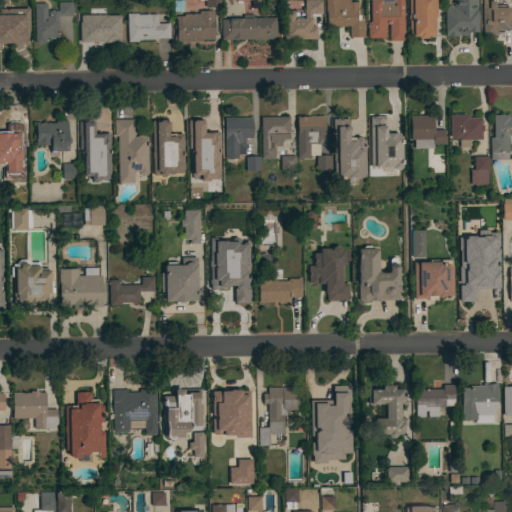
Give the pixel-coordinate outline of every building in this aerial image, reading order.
[(294,11),(294,18),(304,17),(304,0),(321,0),(321,14),(310,14),(310,18),(311,18),(311,27),(315,26),(316,39),(284,39),(283,11),(294,11)] [(325,0),(349,0),(349,2),(357,2),(357,11),(356,11),(356,15),(359,15),(360,21),(363,21),(363,37),(349,38),(348,26),(326,27),(325,0)] [(402,0),(404,41),(389,41),(388,24),(385,24),(385,37),(367,38),(367,22),(370,22),(369,0),(402,0)] [(434,0),(435,17),(433,17),(433,28),(433,34),(431,36),(426,36),(426,38),(417,38),(417,36),(412,36),(411,36),(409,34),(409,29),(408,0),(434,0)] [(476,0),(477,32),(468,32),(468,35),(457,35),(457,37),(444,37),(443,8),(444,8),(444,7),(448,7),(448,8),(453,8),(453,0),(476,0)] [(491,0),(491,1),(493,1),(494,8),(510,7),(511,29),(503,29),(503,30),(496,30),(496,35),(482,35),(482,0),(491,0)] [(30,1),(30,14),(17,15),(16,2),(30,1)] [(46,3),(46,16),(48,16),(47,11),(51,11),(51,10),(53,10),(53,11),(57,11),(57,12),(58,12),(57,2),(71,2),(72,16),(57,17),(58,38),(54,38),(53,39),(49,39),(47,38),(44,38),(44,43),(34,43),(34,4),(46,3)] [(176,16),(183,16),(183,14),(199,14),(198,11),(213,11),(214,39),(202,40),(202,41),(176,42),(176,16)] [(137,13),(137,15),(157,14),(157,23),(158,23),(169,23),(169,38),(156,38),(156,40),(137,40),(137,42),(127,42),(126,14),(137,13)] [(220,20),(228,20),(228,18),(242,18),(242,15),(252,15),(252,18),(275,17),(276,39),(221,40),(220,20)] [(80,23),(91,23),(91,20),(119,20),(119,37),(120,37),(120,42),(81,42),(80,23)] [(0,23),(19,23),(20,43),(0,43),(0,23)] [(508,114),(508,118),(511,117),(511,135),(507,135),(508,159),(490,160),(489,138),(493,137),(492,115),(508,114)] [(432,115),(432,130),(444,130),(444,144),(433,144),(433,148),(413,148),(413,140),(410,140),(409,116),(432,115)] [(468,115),(468,118),(480,118),(480,125),(482,125),(482,131),(481,131),(481,139),(468,140),(468,146),(459,146),(459,140),(458,140),(458,138),(453,138),(452,135),(450,135),(449,115),(468,115)] [(323,116),(324,135),(322,135),(322,139),(317,139),(317,144),(318,144),(319,155),(309,156),(309,158),(296,158),(296,134),(296,117),(323,116)] [(400,167),(398,169),(393,169),(392,169),(383,169),(383,168),(381,168),(380,167),(370,167),(369,117),(373,117),(375,116),(378,116),(381,117),(384,117),(385,126),(384,126),(384,134),(393,134),(398,134),(398,136),(400,136),(400,167)] [(288,117),(289,136),(288,136),(288,139),(285,139),(285,140),(280,140),(281,146),(274,146),(274,159),(260,159),(260,117),(288,117)] [(336,119),(337,117),(340,117),(341,119),(348,119),(349,131),(348,132),(347,137),(354,137),(354,140),(356,137),(360,137),(362,140),(364,140),(365,175),(361,175),(361,177),(347,177),(333,177),(332,119),(336,119)] [(251,118),(251,138),(244,138),(244,155),(237,155),(237,158),(224,159),(223,137),(224,137),(224,118),(251,118)] [(113,136),(113,120),(133,119),(133,137),(136,137),(138,135),(143,135),(145,136),(147,136),(148,173),(145,176),(140,176),(138,173),(138,172),(132,172),(132,183),(117,183),(116,136),(113,136)] [(202,119),(202,127),(214,127),(214,146),(203,146),(203,149),(188,149),(188,119),(202,119)] [(50,145),(35,146),(34,142),(35,142),(35,122),(37,122),(37,123),(42,123),(42,122),(45,122),(45,123),(55,123),(55,121),(67,120),(67,138),(70,138),(70,143),(67,143),(67,151),(50,151),(50,145)] [(80,149),(78,149),(78,138),(79,138),(79,136),(78,136),(78,120),(92,120),(93,134),(109,133),(109,148),(108,148),(109,179),(103,179),(103,180),(98,180),(98,181),(90,181),(90,176),(81,176),(80,176),(80,149)] [(167,120),(167,134),(182,134),(183,173),(169,173),(169,174),(165,174),(164,176),(160,176),(159,174),(152,175),(151,121),(167,120)] [(0,128),(21,128),(21,145),(16,145),(16,153),(0,153),(0,128)] [(294,156),(295,170),(280,170),(279,156),(294,156)] [(330,156),(330,169),(315,169),(315,156),(330,156)] [(487,156),(488,171),(486,171),(487,184),(470,184),(470,170),(473,170),(473,156),(487,156)] [(259,157),(259,170),(245,171),(245,157),(259,157)] [(74,178),(61,179),(61,164),(74,163),(74,178)] [(10,186),(10,165),(21,165),(21,178),(18,186),(10,186)] [(221,169),(221,183),(209,183),(209,170),(221,169)] [(501,204),(502,204),(502,199),(511,199),(511,220),(502,220),(501,204)] [(88,225),(83,225),(83,208),(88,208),(91,208),(91,207),(102,207),(103,225),(88,225)] [(11,210),(11,209),(26,208),(26,210),(31,210),(31,228),(26,228),(26,230),(25,230),(25,232),(13,232),(13,231),(12,231),(12,229),(10,229),(10,210),(11,210)] [(198,243),(189,243),(189,239),(183,240),(183,227),(179,227),(179,220),(183,220),(183,210),(198,210),(198,243)] [(423,230),(423,257),(409,257),(408,231),(423,230)] [(341,298),(341,301),(326,301),(326,294),(323,294),(323,284),(311,284),(309,282),(308,282),(307,275),(308,275),(308,266),(313,266),(313,253),(319,253),(319,249),(328,248),(328,250),(330,250),(330,249),(333,246),(338,246),(340,248),(340,250),(344,250),(344,265),(340,265),(341,283),(347,283),(348,298),(341,298)] [(377,271),(379,273),(387,272),(388,271),(388,266),(389,265),(388,260),(390,258),(395,258),(397,259),(396,267),(398,269),(398,273),(396,274),(396,281),(398,283),(398,287),(397,289),(398,290),(398,300),(368,300),(367,302),(360,302),(359,301),(358,301),(358,285),(357,285),(357,283),(356,283),(356,276),(357,276),(357,272),(356,272),(356,266),(357,266),(357,249),(362,249),(362,247),(363,246),(370,246),(372,248),(376,248),(377,271)] [(476,297),(477,300),(473,300),(473,301),(457,301),(457,280),(462,280),(462,270),(469,270),(469,265),(485,265),(485,254),(499,254),(499,297),(476,297)] [(197,289),(195,289),(195,300),(185,300),(185,304),(175,304),(175,301),(164,301),(163,292),(160,292),(160,273),(163,273),(163,265),(166,265),(166,262),(176,262),(176,264),(181,264),(181,258),(196,258),(197,289)] [(12,277),(10,277),(10,267),(12,267),(12,264),(15,264),(15,259),(29,259),(29,262),(39,262),(39,268),(47,268),(47,271),(49,271),(49,281),(52,281),(52,292),(49,292),(49,297),(46,297),(47,298),(49,298),(50,304),(37,304),(37,309),(26,309),(26,304),(13,304),(12,277)] [(427,262),(427,260),(450,260),(451,265),(452,296),(445,296),(445,295),(443,296),(443,297),(437,297),(436,295),(436,300),(427,300),(427,299),(413,299),(412,262),(427,262)] [(218,294),(218,296),(206,296),(205,265),(217,265),(217,267),(230,267),(230,270),(237,270),(237,286),(252,286),(252,303),(237,304),(237,294),(218,294)] [(77,268),(77,281),(81,281),(81,276),(100,275),(101,304),(102,304),(102,308),(89,308),(89,304),(84,304),(85,310),(72,310),(72,305),(70,305),(70,307),(59,307),(59,283),(58,283),(57,268),(77,268)] [(140,285),(140,277),(152,277),(153,291),(138,291),(138,302),(127,302),(127,304),(120,304),(120,305),(108,305),(108,280),(118,280),(118,285),(140,285)] [(300,278),(300,297),(288,297),(288,302),(257,303),(257,281),(259,281),(259,277),(270,277),(270,281),(287,281),(287,279),(300,278)] [(469,388),(469,386),(482,385),(482,383),(496,383),(497,409),(492,409),(492,423),(474,423),(474,420),(461,420),(460,388),(469,388)] [(374,435),(374,418),(384,418),(384,404),(367,404),(367,390),(381,390),(381,385),(394,385),(394,389),(402,389),(402,403),(398,403),(399,409),(401,409),(401,418),(406,418),(406,426),(402,426),(402,435),(396,435),(394,437),(392,438),(388,437),(385,435),(374,435)] [(442,385),(454,385),(454,406),(444,406),(444,407),(437,407),(437,417),(427,417),(426,411),(423,411),(424,417),(415,417),(414,390),(442,389),(442,385)] [(511,415),(502,416),(501,386),(511,386),(511,415)] [(294,387),(294,399),(298,399),(298,410),(284,410),(284,415),(282,415),(283,434),(268,434),(268,446),(257,446),(257,427),(267,427),(267,404),(262,404),(261,394),(267,394),(267,388),(294,387)] [(336,387),(336,392),(343,392),(343,414),(323,415),(324,427),(325,427),(325,450),(312,451),(311,428),(310,428),(309,414),(311,414),(310,387),(336,387)] [(201,429),(189,429),(183,433),(183,439),(175,439),(175,437),(172,437),(172,438),(169,439),(166,438),(166,436),(163,436),(163,396),(173,396),(173,389),(200,389),(201,429)] [(126,432),(112,432),(112,404),(113,404),(112,390),(126,390),(126,393),(139,393),(139,390),(154,390),(155,434),(144,434),(143,420),(134,420),(134,427),(126,427),(126,432)] [(249,437),(234,438),(234,435),(221,436),(221,435),(212,435),(212,434),(211,434),(211,418),(213,418),(212,415),(210,415),(210,391),(228,391),(228,390),(239,390),(239,391),(248,390),(249,437)] [(12,419),(11,393),(20,392),(20,393),(29,393),(29,391),(38,391),(38,393),(44,393),(45,410),(56,410),(56,417),(57,423),(53,423),(53,428),(33,429),(33,418),(12,419)] [(64,433),(63,433),(63,426),(64,426),(64,406),(75,406),(75,393),(77,393),(77,392),(87,392),(90,392),(90,399),(97,399),(97,405),(102,405),(102,422),(98,422),(98,432),(103,432),(103,458),(96,458),(96,455),(87,455),(87,454),(78,454),(78,456),(76,458),(74,459),(72,458),(69,457),(69,455),(66,455),(66,450),(65,450),(64,433)] [(457,421),(458,441),(449,442),(448,421),(457,421)] [(511,424),(511,436),(502,436),(502,425),(511,424)] [(0,425),(9,425),(9,436),(17,436),(17,448),(9,449),(10,468),(0,468),(0,425)] [(202,457),(192,457),(192,450),(188,450),(188,442),(192,442),(192,433),(201,432),(202,457)] [(251,484),(227,484),(227,467),(235,467),(235,459),(250,459),(251,484)] [(406,467),(406,482),(385,482),(385,467),(406,467)] [(297,489),(297,502),(295,502),(295,509),(284,509),(284,502),(283,502),(283,489),(297,489)] [(31,511),(31,510),(39,510),(39,492),(53,492),(53,510),(44,511),(31,511)] [(151,506),(151,493),(164,492),(164,505),(151,506)] [(55,511),(55,493),(69,493),(69,511),(55,511)] [(333,510),(320,510),(319,496),(333,496),(333,510)] [(260,497),(260,511),(246,511),(246,497),(260,497)] [(486,511),(486,509),(494,509),(493,501),(511,501),(511,511),(486,511)]
